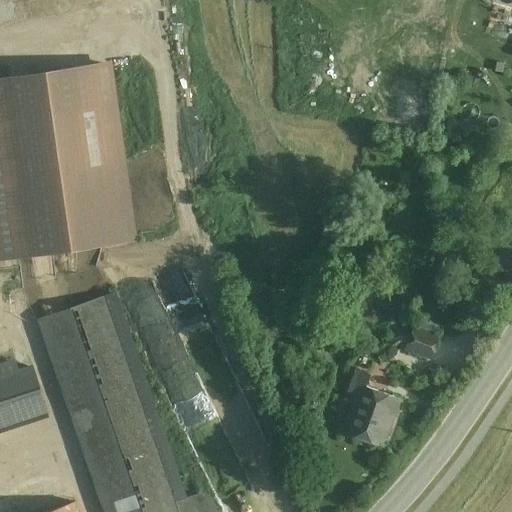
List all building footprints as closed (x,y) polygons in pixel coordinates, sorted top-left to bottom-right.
[(0,258),(132,240),(108,65),(0,79),(0,258)] [(186,511),(115,296),(34,323),(97,511),(186,511)] [(404,350),(431,358),(435,345),(408,336),(404,350)] [(29,368),(0,376),(0,431),(45,417),(29,368)] [(365,386),(358,404),(353,402),(343,431),(383,446),(401,399),(365,386)]
